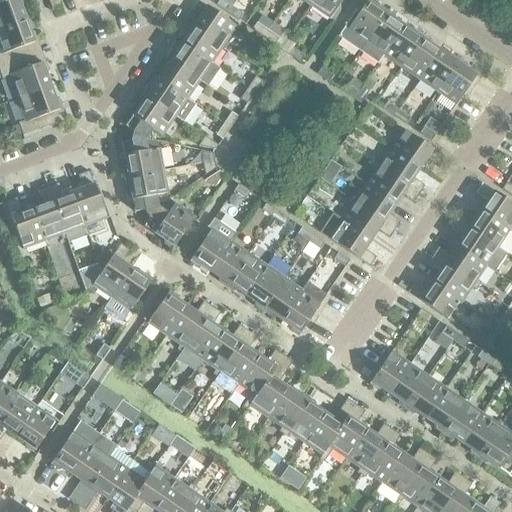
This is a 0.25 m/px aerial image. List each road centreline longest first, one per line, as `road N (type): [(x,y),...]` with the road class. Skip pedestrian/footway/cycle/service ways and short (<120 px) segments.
road 1 (residential): [(511,107),(332,374)]
road 2 (residential): [(90,136),(179,0)]
